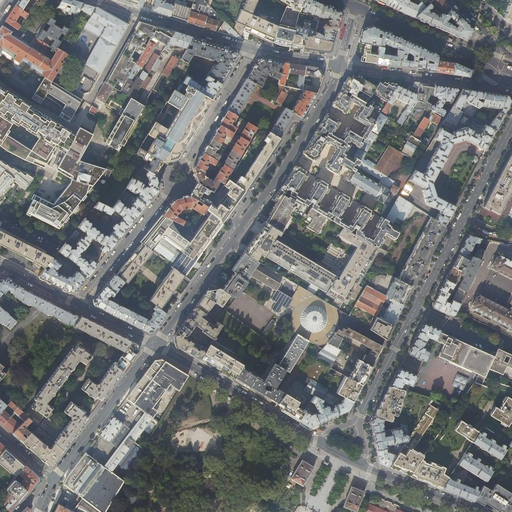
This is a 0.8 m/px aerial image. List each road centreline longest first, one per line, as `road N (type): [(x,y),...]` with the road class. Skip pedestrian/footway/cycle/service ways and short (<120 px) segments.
road 1 (residential): [(155,344),(293,154),(340,65)]
road 2 (residential): [(357,421),(511,124)]
road 3 (residential): [(155,344),(315,441)]
road 4 (residential): [(54,478),(155,344)]
road 5 (residential): [(494,67),(487,83),(475,84),(340,65)]
road 6 (residential): [(252,49),(99,0)]
road 7 (secondary): [(494,67),(355,5)]
road 8 (residential): [(76,304),(170,188)]
road 9 (residential): [(252,49),(181,168)]
